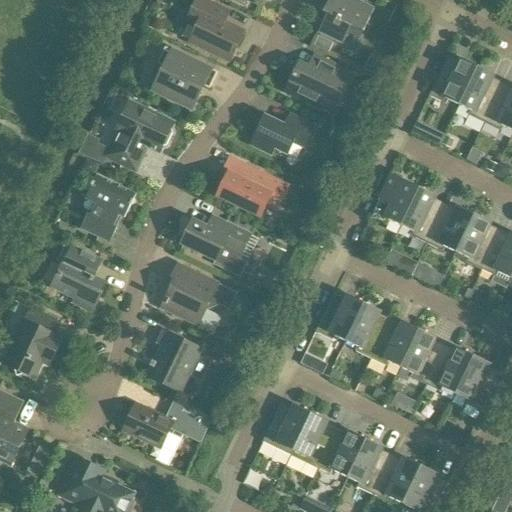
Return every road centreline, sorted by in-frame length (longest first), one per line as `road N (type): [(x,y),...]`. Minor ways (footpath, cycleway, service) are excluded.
road 1 (residential): [(104,389),(149,234),(208,135),(268,57),(292,0)]
road 2 (residential): [(474,459),(277,365)]
road 3 (residential): [(511,339),(332,252)]
road 4 (residential): [(214,497),(277,365)]
road 5 (residential): [(104,389),(72,382),(53,389),(45,404),(62,433),(82,434),(93,421)]
road 6 (residential): [(388,137),(449,11)]
road 7 (residential): [(511,197),(388,137)]
road 8 (residential): [(332,252),(388,137)]
road 9 (residential): [(277,365),(332,252)]
